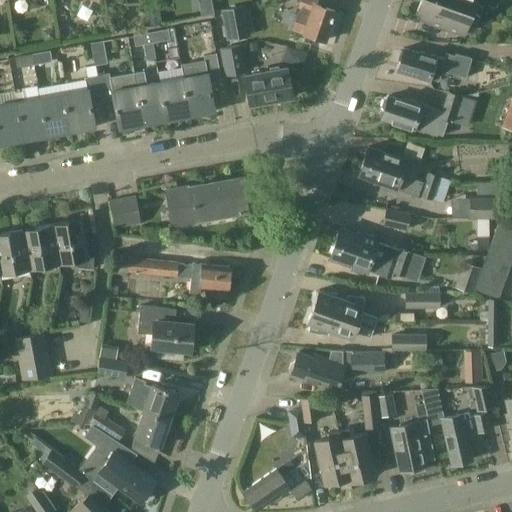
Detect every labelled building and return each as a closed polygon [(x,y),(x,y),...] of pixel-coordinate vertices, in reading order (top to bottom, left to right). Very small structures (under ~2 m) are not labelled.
[(219,0),(222,10),(219,11),(225,42),(250,37),(244,5),(243,6),(241,0),(219,0)] [(312,0),(300,0),(298,8),(290,30),(324,42),(334,12),(314,5),(316,1),(312,0)] [(479,16),(435,0),(420,0),(416,13),(422,15),(420,20),(462,35),(467,21),(476,24),(479,16)] [(435,0),(479,16),(482,7),(474,4),(475,0),(435,0)] [(149,33),(151,44),(153,44),(169,41),(167,30),(149,33)] [(149,33),(132,37),(134,47),(144,45),(146,60),(155,58),(153,44),(151,44),(149,33)] [(90,43),(95,66),(107,64),(103,41),(90,43)] [(240,46),(221,50),(226,78),(245,74),(240,46)] [(400,62),(396,73),(428,82),(429,79),(439,82),(442,71),(465,78),(471,59),(455,54),(454,56),(445,54),(444,60),(420,53),(419,54),(403,49),(402,53),(400,52),(397,61),(400,62)] [(31,55),(33,66),(50,63),(48,52),(31,55)] [(183,78),(190,117),(214,113),(209,84),(220,82),(215,54),(203,56),(206,74),(183,78)] [(33,66),(31,55),(13,58),(15,69),(33,66)] [(247,106),(291,98),(294,98),(298,92),(297,83),(293,80),(288,81),(286,69),(243,77),(247,106)] [(142,126),(166,121),(159,83),(146,85),(144,72),(133,74),(142,126)] [(118,130),(142,126),(133,74),(109,78),(109,74),(96,77),(102,104),(113,101),(118,130)] [(86,90),(63,94),(70,133),(94,128),(90,106),(102,104),(96,77),(84,79),(86,90)] [(166,121),(190,117),(183,78),(159,83),(166,121)] [(476,102),(447,93),(441,112),(439,118),(446,121),(468,128),(476,102)] [(46,137),(70,133),(63,94),(39,99),(46,137)] [(442,136),(446,121),(439,118),(441,112),(421,105),(405,100),(404,103),(388,97),(387,100),(383,101),(381,108),(384,111),(380,121),(412,131),(412,130),(422,133),(435,137),(436,134),(442,136)] [(22,141),(46,137),(39,99),(15,103),(22,141)] [(0,145),(22,141),(15,103),(0,106),(0,145)] [(367,147),(362,162),(412,179),(418,162),(392,153),(391,155),(367,147)] [(422,182),(412,179),(362,162),(357,176),(381,185),(380,187),(390,191),(391,189),(395,190),(395,189),(417,197),(422,182)] [(430,200),(437,179),(437,178),(426,174),(419,196),(430,200)] [(241,178),(165,191),(172,228),(195,224),(195,220),(247,211),(246,208),(249,207),(247,196),(244,196),(241,178)] [(448,183),(437,179),(430,200),(441,204),(448,183)] [(468,218),(498,218),(498,196),(468,196),(468,218)] [(134,197),(110,201),(115,228),(139,224),(134,197)] [(511,211),(503,209),(499,220),(511,224),(511,211)] [(386,210),(382,226),(407,232),(410,215),(386,210)] [(80,220),(51,225),(58,265),(77,261),(78,268),(94,269),(95,246),(94,244),(93,243),(93,242),(91,239),(88,236),(86,234),(83,233),(80,220)] [(511,224),(499,220),(495,232),(511,238),(511,224)] [(29,270),(58,265),(51,225),(21,230),(29,270)] [(340,229),(335,244),(395,265),(396,262),(407,266),(411,254),(400,250),(400,251),(377,243),(377,242),(373,240),(374,238),(364,234),(364,237),(340,229)] [(0,275),(29,270),(21,230),(0,234),(0,275)] [(491,244),(511,251),(511,238),(495,232),(491,244)] [(395,265),(335,244),(329,259),(353,268),(352,270),(362,274),(362,271),(366,273),(367,271),(390,279),(392,273),(415,281),(423,258),(411,254),(407,266),(396,262),(395,265)] [(511,251),(491,244),(487,255),(510,264),(511,257),(511,251)] [(482,267),(506,275),(510,264),(487,255),(482,267)] [(127,272),(190,279),(191,266),(177,265),(177,263),(128,259),(127,272)] [(463,263),(455,286),(470,291),(478,268),(463,263)] [(191,266),(190,279),(189,294),(200,295),(200,289),(213,290),(213,297),(225,298),(226,291),(227,291),(229,268),(202,265),(202,266),(193,265),(192,266),(191,266)] [(482,267),(478,279),(502,287),(506,275),(482,267)] [(498,299),(502,287),(478,279),(474,291),(498,299)] [(313,307),(374,328),(377,318),(361,313),(363,307),(364,299),(347,296),(345,300),(337,297),(337,295),(325,293),(318,291),(318,293),(315,292),(314,305),(313,307)] [(439,294),(405,294),(406,308),(439,308),(439,294)] [(182,360),(183,351),(190,351),(194,351),(196,337),(192,337),(193,325),(167,323),(168,309),(140,306),(137,334),(152,335),(150,348),(156,348),(155,358),(182,360)] [(374,328),(313,307),(307,324),(309,324),(308,333),(327,336),(329,331),(352,339),(354,333),(370,339),(374,328)] [(14,339),(16,353),(46,347),(43,334),(14,339)] [(392,336),(391,350),(425,350),(425,336),(392,336)] [(16,353),(19,366),(48,361),(46,347),(16,353)] [(342,371),(351,370),(351,353),(352,353),(352,351),(331,351),(330,352),(328,360),(314,355),(313,358),(297,353),(294,363),(291,365),(289,370),(290,374),(289,376),(320,386),(322,379),(337,384),(342,371)] [(395,353),(352,353),(351,353),(351,370),(351,375),(383,375),(383,365),(395,365),(395,364),(395,353)] [(99,359),(97,373),(124,378),(127,364),(99,359)] [(51,374),(48,361),(19,366),(22,380),(51,374)] [(134,408),(143,412),(169,420),(178,394),(153,385),(152,388),(143,384),(144,381),(134,377),(126,403),(135,406),(134,408)] [(489,385),(465,387),(470,408),(475,407),(476,411),(494,407),(489,385)] [(421,389),(424,405),(436,402),(438,399),(438,388),(421,389)] [(82,415),(79,424),(90,422),(100,396),(90,392),(85,407),(82,415)] [(374,395),(361,397),(365,430),(378,429),(374,395)] [(393,395),(376,398),(380,419),(397,416),(393,395)] [(313,398),(299,400),(303,423),(316,421),(313,398)] [(96,426),(95,427),(119,441),(126,430),(106,417),(109,412),(100,407),(90,423),(96,426)] [(288,411),(290,431),(297,437),(304,436),(300,409),(288,411)] [(169,420),(143,412),(134,438),(160,447),(169,420)] [(466,436),(489,431),(485,414),(469,418),(468,414),(440,420),(444,435),(443,436),(450,465),(472,461),(466,436)] [(425,421),(389,428),(398,473),(409,471),(409,474),(423,472),(422,468),(424,468),(423,462),(433,460),(425,421)] [(97,445),(95,448),(109,458),(93,481),(110,493),(116,484),(141,501),(142,499),(146,499),(150,494),(149,490),(155,481),(128,462),(121,457),(127,448),(92,426),(84,436),(97,445)] [(347,429),(337,432),(349,485),(358,483),(357,480),(373,476),(363,434),(349,438),(347,429)] [(349,485),(337,432),(326,434),(327,439),(314,442),(324,484),(339,480),(341,487),(349,485)] [(50,452),(42,464),(75,488),(84,476),(50,452)] [(268,475),(243,492),(255,511),(270,501),(273,502),(279,498),(280,494),(281,493),(287,489),(289,492),(292,490),(291,490),(304,481),(311,491),(312,491),(308,461),(295,470),(281,479),(275,471),(268,476),(268,475)] [(21,487),(27,496),(26,496),(37,511),(51,511),(30,481),(21,487)] [(304,481),(291,490),(292,490),(298,500),(311,491),(304,481)] [(88,494),(70,511),(109,511),(101,503),(99,505),(88,494)]
